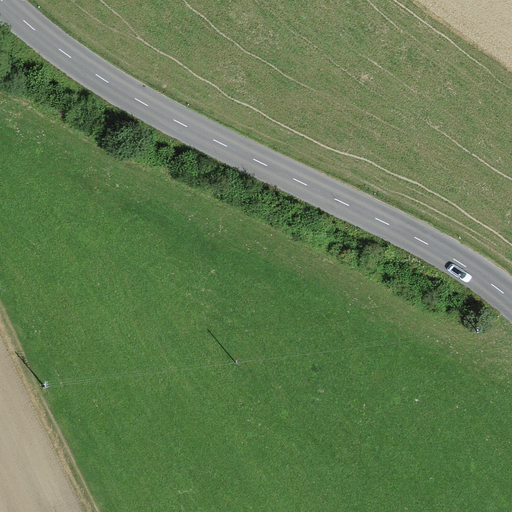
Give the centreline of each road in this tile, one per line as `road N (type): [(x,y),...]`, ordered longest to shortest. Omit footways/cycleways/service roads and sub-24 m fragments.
road 1 (tertiary): [(1,0),(117,88),(416,237),(511,299)]
road 2 (track): [(91,511),(0,323)]
